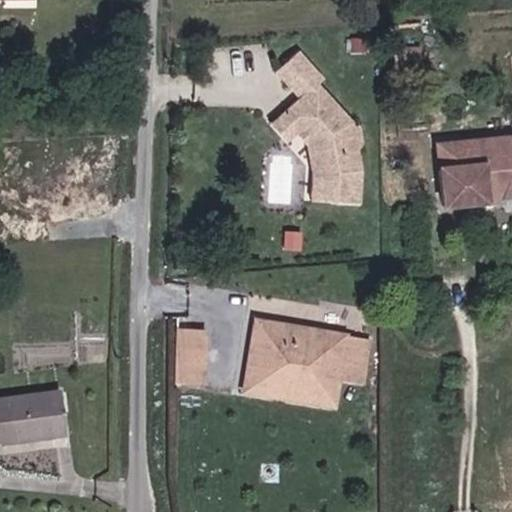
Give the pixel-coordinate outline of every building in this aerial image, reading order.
[(305,203),(328,203),(328,209),(353,209),(352,176),(350,156),(354,146),(354,134),(347,129),(347,125),(309,89),(314,84),(287,58),(267,82),(292,104),(278,120),(310,150),(310,183),(305,183),(305,203)] [(266,134),(283,150),(292,140),(305,153),(305,183),(310,183),(310,150),(278,120),(266,134)] [(511,146),(428,155),(436,217),(511,208),(511,146)] [(328,413),(337,359),(287,353),(290,336),(246,329),(238,386),(282,393),(280,406),(328,413)] [(290,336),(287,353),(337,359),(339,344),(290,336)] [(193,389),(193,338),(169,338),(169,389),(193,389)] [(280,406),(282,393),(238,386),(236,399),(280,406)] [(0,446),(69,440),(63,400),(0,408),(0,446)]
